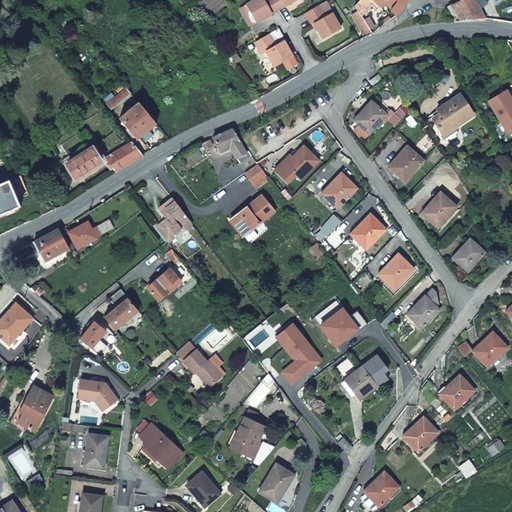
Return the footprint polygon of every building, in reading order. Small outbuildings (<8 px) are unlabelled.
[(269,14),(278,8),(273,0),(264,0),(265,0),(264,0),(252,0),(246,4),(256,21),(264,17),(269,14)] [(273,0),(278,8),(292,0),(273,0)] [(357,0),(353,4),(357,10),(359,14),(366,8),(372,2),(374,4),(376,2),(378,5),(383,1),(383,0),(357,0)] [(407,0),(383,0),(383,1),(391,7),(389,9),(395,15),(398,14),(407,0)] [(460,19),(485,17),(474,0),(460,0),(452,5),(451,3),(447,6),(453,14),(456,12),(458,16),(460,19)] [(474,0),(485,17),(507,21),(507,9),(490,9),(485,0),(474,0)] [(305,12),(309,19),(311,24),(314,23),(318,30),(323,38),(341,28),(331,11),(325,14),(319,3),(305,12)] [(239,8),(250,25),(256,21),(246,4),(239,8)] [(351,14),(365,35),(370,32),(359,14),(357,10),(351,14)] [(266,51),(275,66),(284,60),(293,55),(284,39),(275,44),(273,40),(269,33),(254,41),(261,53),(266,51)] [(373,86),(377,82),(382,79),(378,75),(378,74),(369,81),(373,86)] [(110,107),(130,91),(126,87),(106,102),(110,107)] [(511,98),(506,89),(488,100),(507,132),(511,129),(511,98)] [(448,101),(438,107),(442,114),(433,121),(443,135),(471,114),(458,94),(448,101)] [(156,122),(138,100),(119,117),(136,138),(146,130),(156,122)] [(365,107),(354,120),(360,125),(355,129),(365,138),(369,133),(376,126),(378,128),(384,122),(381,119),(386,114),(370,100),(364,106),(365,107)] [(409,111),(403,105),(401,107),(403,110),(399,114),(402,118),(409,111)] [(386,114),(381,119),(384,122),(393,111),(390,109),(386,114)] [(216,143),(221,151),(232,144),(238,155),(247,150),(230,128),(211,136),(216,143)] [(200,141),(207,150),(212,146),(206,138),(200,141)] [(114,171),(142,154),(131,141),(104,158),(109,165),(114,171)] [(406,181),(424,160),(406,144),(400,151),(401,153),(389,167),(406,181)] [(84,145),(60,160),(63,166),(66,164),(74,176),(99,161),(99,159),(104,156),(96,146),(92,149),(91,148),(87,150),(84,145)] [(299,179),(318,160),(304,145),(291,158),(292,159),(286,165),(283,161),(274,170),(286,182),(294,174),(299,179)] [(286,165),(292,159),(291,158),(289,155),(283,161),(286,165)] [(254,185),(267,175),(260,167),(257,163),(244,173),(254,185)] [(341,172),(327,185),(326,184),(320,191),(337,208),(356,188),(341,172)] [(18,176),(0,183),(0,213),(18,206),(15,200),(27,195),(18,176)] [(422,212),(437,227),(456,206),(439,191),(433,198),(434,199),(422,212)] [(261,195),(230,220),(242,236),(243,235),(252,228),(274,211),(261,195)] [(167,205),(173,200),(170,197),(164,201),(167,205)] [(190,222),(173,200),(167,205),(164,201),(160,204),(157,207),(164,217),(152,225),(163,239),(178,227),(180,229),(190,222)] [(366,249),(385,229),(369,214),(357,226),(356,225),(349,233),(366,249)] [(75,247),(94,238),(94,236),(98,234),(94,226),(90,228),(89,225),(87,223),(68,232),(75,247)] [(165,240),(180,229),(178,227),(163,239),(165,240)] [(44,262),(67,247),(58,230),(57,228),(32,241),(44,262)] [(252,228),(243,235),(248,241),(257,234),(252,228)] [(325,235),(319,229),(316,233),(322,238),(325,235)] [(485,252),(468,238),(460,247),(461,248),(453,257),(468,271),(485,252)] [(322,243),(327,249),(330,246),(326,240),(322,243)] [(318,257),(325,252),(318,243),(311,248),(318,257)] [(377,273),(394,290),(413,269),(398,253),(386,266),(385,265),(377,273)] [(180,281),(168,267),(146,286),(152,292),(157,298),(165,291),(167,292),(180,281)] [(114,330),(137,310),(119,288),(108,299),(115,308),(103,318),(114,330)] [(440,309),(425,295),(415,306),(414,305),(407,313),(423,328),(440,309)] [(511,323),(511,303),(502,312),(511,323)] [(395,312),(385,322),(391,327),(400,317),(395,312)] [(86,330),(79,339),(91,349),(99,356),(106,347),(98,340),(106,332),(93,322),(86,330)] [(472,344),(466,350),(481,367),(503,348),(488,332),(474,346),(472,344)] [(206,360),(195,348),(189,340),(175,353),(193,373),(195,372),(196,370),(199,373),(197,375),(209,386),(221,374),(208,359),(206,360)] [(346,378),(361,398),(378,386),(362,365),(346,378)] [(441,386),(433,394),(448,410),(469,391),(455,376),(442,387),(441,386)] [(78,380),(76,399),(93,401),(101,412),(117,400),(104,383),(78,380)] [(23,402),(13,420),(25,427),(34,432),(53,395),(32,383),(23,402)] [(244,417),(253,421),(256,414),(246,410),(244,417)] [(253,421),(244,417),(230,448),(249,455),(255,440),(259,441),(265,426),(253,421)] [(405,430),(399,436),(414,453),(434,434),(420,419),(406,431),(405,430)] [(9,427),(22,434),(25,427),(13,420),(9,427)] [(182,451),(151,422),(139,434),(146,441),(143,444),(168,467),(182,451)] [(104,468),(107,445),(108,438),(88,435),(87,443),(85,466),(104,468)] [(254,457),(260,442),(259,441),(255,440),(249,455),(254,457)] [(337,444),(345,455),(351,450),(343,440),(337,444)] [(278,502),(294,473),(276,463),(260,492),(278,502)] [(189,484),(207,506),(223,493),(205,471),(189,484)] [(367,484),(359,491),(374,509),(395,491),(380,474),(368,485),(367,484)] [(230,489),(236,494),(241,490),(235,485),(230,489)] [(99,511),(102,497),(83,494),(80,511),(99,511)] [(0,509),(0,511),(22,511),(14,500),(0,509)]
